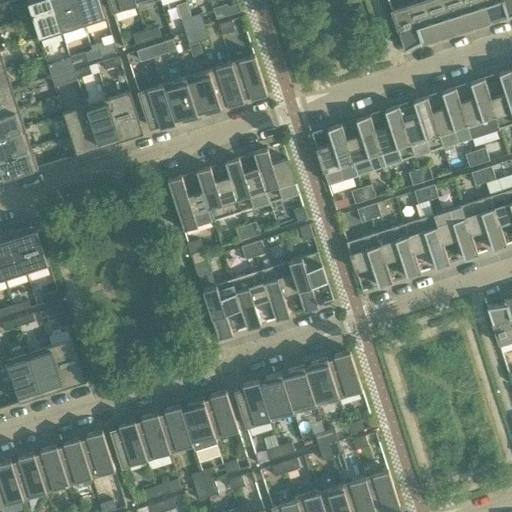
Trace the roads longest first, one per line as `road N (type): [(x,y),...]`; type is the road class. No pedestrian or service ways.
road 1 (residential): [(0,201),(511,41)]
road 2 (residential): [(0,431),(511,272)]
